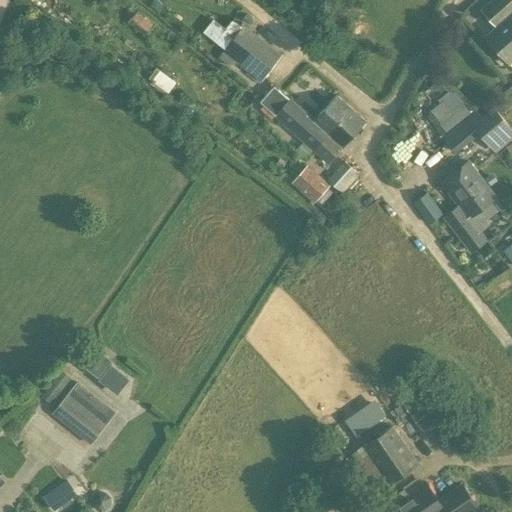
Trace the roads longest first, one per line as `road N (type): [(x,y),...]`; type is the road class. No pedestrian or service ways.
road 1 (unclassified): [(511,350),(378,176),(370,147),(383,118)]
road 2 (track): [(383,118),(243,0)]
road 3 (track): [(383,118),(454,0)]
